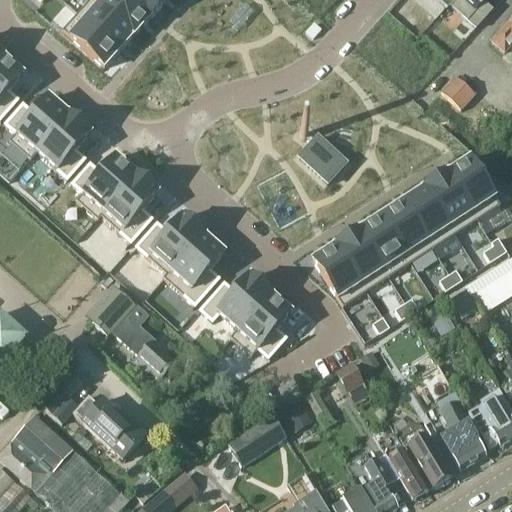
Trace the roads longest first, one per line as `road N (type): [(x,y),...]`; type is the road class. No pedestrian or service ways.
road 1 (residential): [(340,337),(322,306),(180,176),(160,143)]
road 2 (residential): [(369,0),(311,63),(287,79),(222,94),(160,143)]
road 3 (residential): [(160,143),(123,129),(0,16)]
